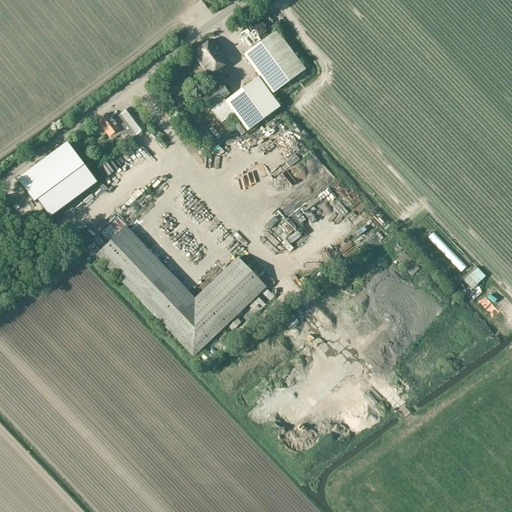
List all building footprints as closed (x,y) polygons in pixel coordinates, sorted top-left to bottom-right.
[(243,55),(268,88),(272,95),(306,70),(277,30),(243,55)] [(212,38),(193,54),(210,77),(229,62),(212,38)] [(206,88),(198,95),(207,105),(221,123),(234,113),(247,132),(280,107),(266,88),(258,77),(243,88),(226,101),(224,99),(230,95),(225,88),(218,80),(206,88)] [(309,83),(289,98),(295,105),(315,90),(309,83)] [(124,139),(128,136),(131,140),(147,128),(130,107),(113,120),(107,113),(97,122),(109,138),(118,131),(124,139)] [(208,132),(219,141),(225,133),(214,124),(208,132)] [(237,135),(231,136),(231,140),(242,139),(241,132),(237,132),(237,135)] [(96,183),(72,149),(21,186),(33,203),(37,201),(49,217),(96,183)] [(241,197),(246,194),(239,184),(234,188),(241,197)] [(284,206),(293,203),(291,198),(282,201),(284,206)] [(93,205),(100,208),(103,202),(95,199),(93,205)] [(132,217),(139,211),(135,206),(128,212),(132,217)] [(324,223),(333,212),(329,209),(320,220),(324,223)] [(352,221),(360,216),(357,212),(349,217),(352,221)] [(238,257),(194,299),(126,227),(96,256),(193,358),(267,288),(238,257)] [(412,276),(419,269),(404,253),(397,260),(412,276)] [(306,258),(299,265),(303,270),(311,264),(306,258)] [(254,305),(251,310),(258,315),(261,310),(254,305)]
